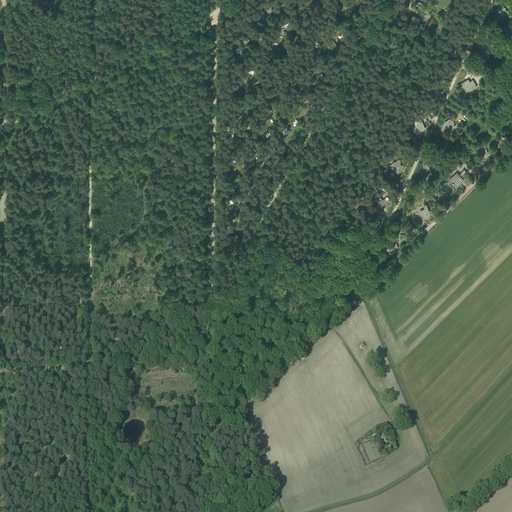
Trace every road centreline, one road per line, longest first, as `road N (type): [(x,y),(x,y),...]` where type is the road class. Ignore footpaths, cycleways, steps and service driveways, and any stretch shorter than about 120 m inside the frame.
road 1 (track): [(215,14),(209,511)]
road 2 (track): [(210,316),(382,0)]
road 3 (track): [(88,366),(92,93)]
road 4 (unclassified): [(246,208),(282,78),(334,0)]
road 5 (track): [(365,296),(204,449)]
road 6 (track): [(365,296),(511,151)]
road 7 (track): [(88,366),(88,511)]
road 8 (track): [(3,140),(3,0)]
road 9 (track): [(215,14),(102,77)]
